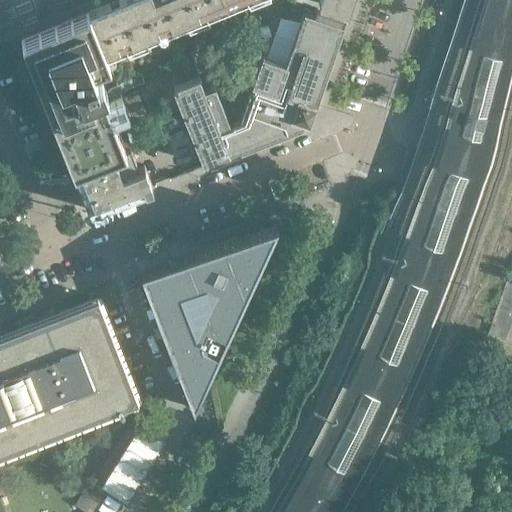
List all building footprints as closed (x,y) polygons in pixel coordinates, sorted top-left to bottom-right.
[(244,0),(318,0),(318,2),(347,11),(350,0),(115,0),(88,11),(106,56),(244,0)] [(511,0),(491,0),(449,131),(431,183),(409,243),(381,315),(344,396),(286,506),(282,511),(340,511),(391,415),(429,330),(458,259),(478,198),(495,145),(511,80),(511,0)] [(308,124),(339,32),(344,17),(315,8),(313,14),(303,10),(284,67),(261,59),(240,119),(230,123),(215,86),(205,90),(200,77),(174,87),(204,164),(308,124)] [(122,96),(114,76),(106,56),(88,11),(87,12),(24,38),(23,38),(22,38),(22,40),(23,40),(41,86),(48,103),(54,120),(55,120),(59,129),(73,165),(73,166),(73,168),(74,168),(74,169),(129,146),(140,142),(133,124),(130,116),(122,96)] [(145,111),(136,90),(122,96),(130,116),(145,111)] [(458,118),(462,103),(463,101),(433,91),(429,105),(429,107),(429,108),(430,109),(431,110),(458,118)] [(160,135),(152,116),(133,124),(140,142),(141,142),(160,135)] [(152,185),(143,164),(137,166),(129,146),(74,169),(73,169),(77,176),(82,188),(90,209),(152,185)] [(193,408),(254,268),(276,219),(237,234),(181,256),(182,258),(166,251),(170,260),(170,261),(170,262),(169,260),(140,272),(193,408)] [(0,452),(137,399),(114,339),(97,296),(0,333),(0,452)] [(503,336),(506,328),(495,324),(492,332),(503,336)] [(109,465),(137,422),(132,418),(104,461),(109,465)] [(130,498),(162,433),(136,420),(103,485),(130,498)] [(93,511),(101,500),(83,489),(74,503),(88,511),(93,511)]
